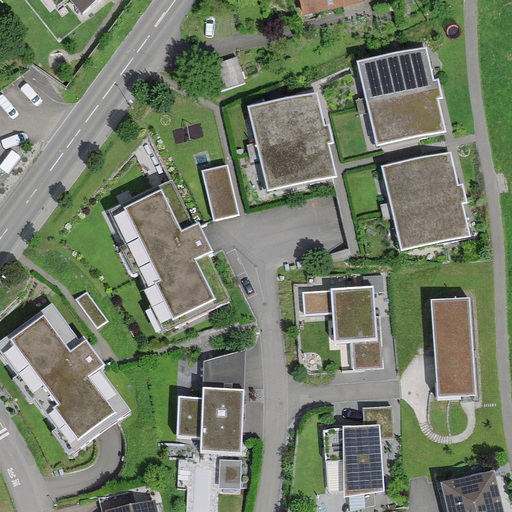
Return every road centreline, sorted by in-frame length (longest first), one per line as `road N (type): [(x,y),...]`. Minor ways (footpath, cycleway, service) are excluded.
road 1 (tertiary): [(0,234),(173,0)]
road 2 (residential): [(259,511),(274,418),(268,320),(252,243)]
